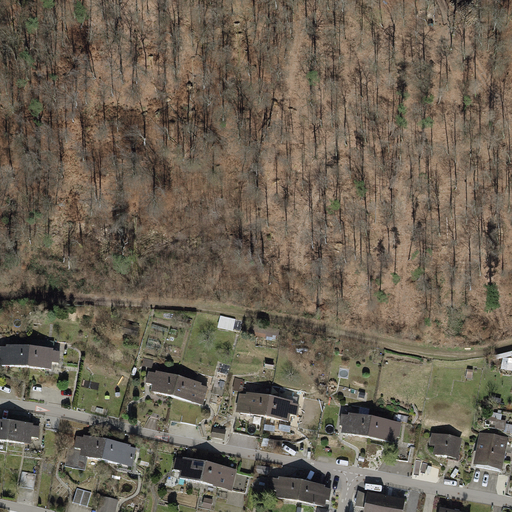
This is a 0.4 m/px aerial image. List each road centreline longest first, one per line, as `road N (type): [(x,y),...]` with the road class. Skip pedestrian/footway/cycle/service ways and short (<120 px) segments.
road 1 (track): [(511,344),(454,357),(269,316),(0,301)]
road 2 (residential): [(0,403),(351,477)]
road 3 (residential): [(351,477),(511,502)]
